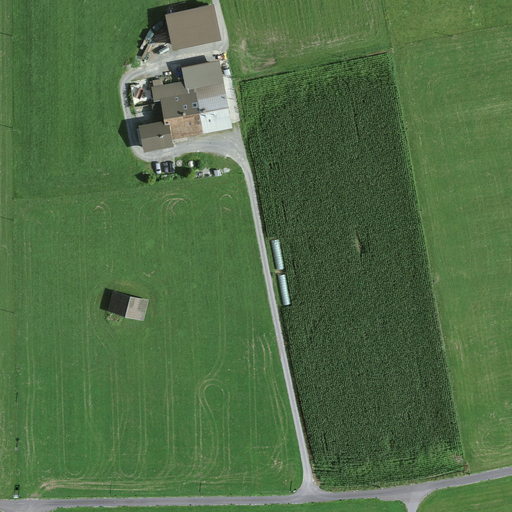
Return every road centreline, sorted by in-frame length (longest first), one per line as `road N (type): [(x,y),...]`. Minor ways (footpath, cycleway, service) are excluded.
road 1 (track): [(310,498),(246,171),(227,149),(151,154),(134,143),(127,74),(224,47),(215,0)]
road 2 (unclassified): [(0,504),(310,498),(410,490),(511,469)]
